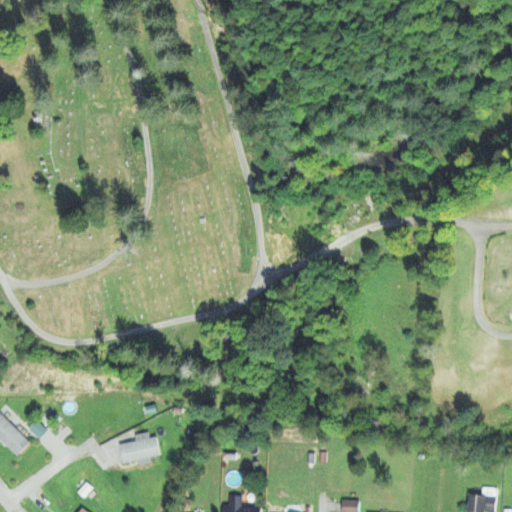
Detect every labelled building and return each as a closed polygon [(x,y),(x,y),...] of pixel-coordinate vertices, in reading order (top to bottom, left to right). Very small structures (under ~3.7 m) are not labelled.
[(23,455),(0,435),(0,407),(37,439),(23,455)] [(127,463),(123,446),(160,439),(163,456),(127,463)] [(498,511),(470,511),(470,493),(499,494),(498,511)] [(225,511),(226,505),(231,505),(231,494),(245,494),(244,505),(264,506),(263,511),(225,511)] [(341,511),(342,498),(364,498),(363,511),(341,511)]
